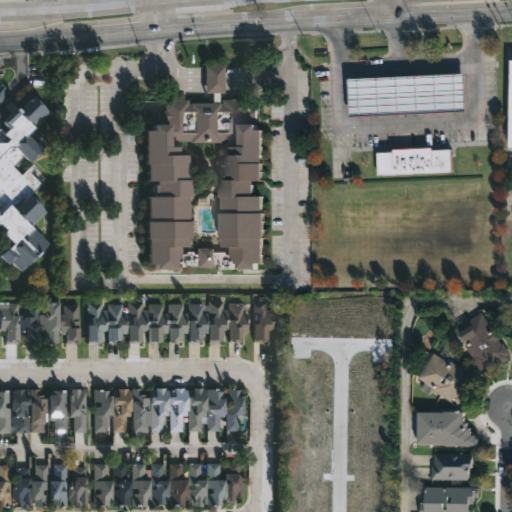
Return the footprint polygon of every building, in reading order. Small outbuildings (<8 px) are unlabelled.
[(212,94),(205,94),(205,66),(224,66),(224,94),(220,94),(212,94)] [(464,109),(348,115),(346,76),(463,71),(464,109)] [(220,94),(220,105),(222,105),(222,100),(245,100),(245,109),(249,109),(258,109),(258,125),(259,125),(259,130),(265,130),(265,181),(257,182),(257,197),(266,197),(266,214),(268,214),(268,240),(266,240),(266,264),(260,264),(260,270),(217,270),(217,265),(215,265),(215,268),(196,268),(196,267),(181,268),(180,261),(179,261),(179,266),(173,266),(173,271),(155,271),(155,266),(147,266),(146,223),(148,223),(147,198),(156,198),(156,183),(147,183),(147,166),(145,166),(145,131),(153,131),(153,125),(165,125),(165,122),(157,122),(157,111),(164,111),(164,101),(188,101),(188,105),(212,105),(212,94),(220,94)] [(32,96),(49,114),(26,136),(35,145),(40,140),(46,147),(29,164),(22,157),(12,167),(20,175),(31,164),(35,168),(30,173),(33,177),(38,172),(43,178),(38,182),(41,185),(29,197),(45,213),(31,226),(49,245),(39,254),(38,253),(34,257),(36,259),(20,273),(11,263),(7,266),(0,259),(0,255),(11,246),(1,235),(5,231),(0,226),(0,116),(2,118),(9,112),(4,107),(9,102),(17,111),(32,96)] [(432,147),(432,149),(450,148),(451,171),(377,174),(376,152),(392,151),(392,148),(432,147)] [(264,297),(264,302),(267,302),(267,310),(272,310),(272,330),(267,332),(267,341),(253,341),(253,325),(257,325),(257,318),(259,318),(259,314),(252,314),(252,302),(259,302),(259,297),(264,297)] [(100,302),(100,310),(104,310),(103,331),(98,331),(98,343),(83,343),(84,325),(86,325),(86,318),(89,317),(89,315),(85,315),(86,302),(100,302)] [(135,302),(142,302),(142,311),(146,311),(146,331),(141,332),(141,344),(128,344),(128,326),(131,326),(131,318),(133,318),(133,315),(127,315),(127,302),(135,302)] [(227,311),(226,330),(221,332),(221,342),(208,342),(208,325),(212,325),(212,317),(214,317),(214,315),(207,315),(208,302),(222,302),(222,311),(227,311)] [(58,332),(57,344),(45,344),(45,332),(38,332),(39,309),(44,309),(44,304),(58,303),(58,332)] [(0,304),(17,304),(18,322),(15,322),(15,325),(18,325),(18,344),(5,344),(5,331),(0,331),(0,304)] [(162,305),(162,314),(166,314),(166,334),(161,334),(160,344),(148,344),(148,322),(152,322),(152,316),(147,316),(147,304),(162,305)] [(202,304),(202,314),(207,314),(206,335),(201,335),(201,343),(188,343),(188,321),(192,321),(192,316),(187,316),(187,304),(202,304)] [(243,304),(243,314),(247,314),(247,334),(241,334),(241,343),(228,342),(228,321),(233,321),(233,315),(227,315),(228,304),(243,304)] [(33,305),(33,308),(37,308),(38,343),(24,344),(24,335),(18,335),(18,320),(24,320),(24,318),(27,318),(28,305),(33,305)] [(78,305),(79,344),(66,345),(66,335),(60,336),(59,315),(63,315),(62,306),(78,305)] [(121,305),(121,315),(126,315),(126,335),(120,335),(120,343),(107,343),(107,322),(111,322),(111,316),(107,316),(107,305),(121,305)] [(181,305),(182,314),(186,314),(187,334),(180,335),(180,343),(168,345),(167,321),(172,321),(171,316),(167,316),(167,305),(181,305)] [(481,312),(492,330),(494,329),(499,339),(498,340),(500,343),(502,342),(510,354),(507,356),(509,359),(499,365),(497,363),(481,373),(464,345),(466,345),(464,343),(454,349),(449,341),(446,343),(441,335),(452,328),(453,329),(481,312)] [(433,353),(449,363),(450,361),(476,378),(458,407),(433,390),(434,389),(417,378),(433,353)] [(140,389),(140,396),(144,396),(144,399),(148,399),(149,427),(145,427),(145,434),(131,434),(131,390),(140,389)] [(165,389),(165,392),(168,392),(168,418),(162,418),(163,433),(150,433),(149,398),(155,398),(155,389),(165,389)] [(183,389),(183,391),(186,391),(186,417),(181,417),(182,433),(168,433),(168,391),(174,391),(174,389),(183,389)] [(202,389),(202,391),(205,391),(206,412),(204,412),(204,417),(206,417),(206,424),(200,424),(200,433),(187,433),(187,398),(193,398),(193,389),(202,389)] [(234,389),(234,391),(240,390),(240,397),(243,397),(243,416),(238,416),(238,432),(224,432),(225,389),(234,389)] [(24,390),(24,392),(28,392),(28,434),(15,434),(15,426),(10,426),(11,392),(13,392),(13,390),(24,390)] [(39,390),(39,396),(43,396),(43,400),(46,400),(46,413),(43,413),(43,434),(30,434),(29,390),(39,390)] [(79,390),(82,391),(82,417),(84,417),(84,433),(72,433),(72,418),(67,418),(67,397),(70,397),(70,390),(79,390)] [(101,390),(101,392),(108,392),(108,398),(111,398),(111,417),(106,417),(106,433),(93,433),(92,390),(101,390)] [(128,390),(128,392),(129,392),(130,399),(129,418),(125,418),(125,422),(128,422),(128,430),(125,430),(125,433),(112,433),(112,391),(128,390)] [(222,390),(222,392),(223,392),(224,418),(219,418),(219,432),(207,432),(206,391),(222,390)] [(9,391),(9,434),(0,434),(0,393),(2,393),(2,391),(9,391)] [(65,392),(64,433),(53,433),(53,421),(48,421),(49,396),(51,396),(51,392),(65,392)] [(464,412),(464,423),(468,423),(468,429),(472,429),(472,436),(476,436),(476,438),(479,438),(478,446),(419,445),(419,414),(441,414),(441,412),(464,412)] [(300,458),(317,458),(317,443),(300,443),(300,458)] [(472,457),(471,480),(431,479),(431,466),(434,466),(434,453),(472,454),(472,457)] [(385,456),(355,456),(355,485),(367,484),(367,497),(385,497),(385,456)] [(198,463),(198,480),(201,481),(200,505),(198,505),(198,507),(189,507),(190,502),(184,502),(184,491),(189,491),(189,487),(185,487),(185,463),(198,463)] [(107,482),(106,500),(104,500),(104,510),(90,510),(91,495),(94,495),(94,490),(90,490),(91,464),(104,465),(103,482),(107,482)] [(123,464),(123,482),(125,482),(125,497),(127,497),(127,506),(109,507),(109,490),(113,490),(113,487),(109,487),(110,464),(123,464)] [(141,464),(142,481),(144,481),(144,501),(141,501),(141,507),(128,507),(128,495),(131,495),(131,490),(128,490),(128,464),(141,464)] [(160,464),(160,481),(163,481),(163,497),(164,497),(164,504),(159,504),(159,507),(147,505),(147,490),(150,490),(150,486),(147,486),(147,464),(160,464)] [(180,464),(181,506),(165,507),(165,494),(170,494),(170,489),(166,489),(166,464),(180,464)] [(217,464),(217,481),(219,481),(219,500),(217,500),(217,507),(203,505),(203,494),(208,494),(208,489),(204,489),(204,464),(217,464)] [(235,464),(235,479),(237,479),(236,484),(239,484),(239,499),(231,499),(231,503),(220,503),(220,485),(223,485),(223,481),(220,480),(220,474),(223,474),(223,464),(235,464)] [(0,466),(9,466),(9,509),(0,509),(0,466)] [(46,466),(47,509),(33,508),(33,503),(30,503),(30,482),(34,482),(34,466),(46,466)] [(65,466),(65,509),(50,507),(50,502),(48,502),(49,482),(53,482),(53,466),(65,466)] [(81,486),(81,490),(85,490),(85,507),(79,507),(79,509),(75,509),(75,504),(68,504),(67,500),(67,489),(69,489),(69,482),(71,482),(71,468),(86,468),(85,486),(81,486)] [(27,469),(27,480),(29,480),(28,508),(26,508),(26,510),(21,509),(21,508),(19,508),(19,504),(10,504),(11,487),(12,487),(12,484),(15,484),(15,469),(27,469)] [(470,511),(420,511),(420,502),(425,502),(425,487),(474,488),(473,499),(470,499),(470,511)]
